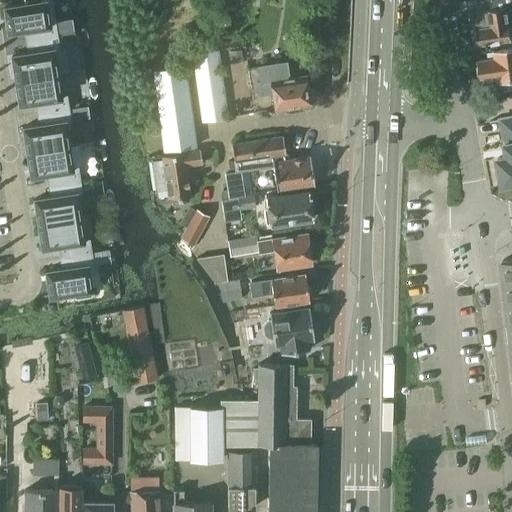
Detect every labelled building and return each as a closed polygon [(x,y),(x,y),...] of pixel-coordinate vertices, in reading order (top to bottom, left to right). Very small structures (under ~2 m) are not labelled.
[(23,0),(24,4),(4,7),(8,32),(24,29),(25,41),(56,36),(50,0),(45,0),(23,0)] [(511,0),(490,0),(492,10),(475,12),(477,30),(475,33),(476,41),(479,43),(480,45),(511,40),(509,24),(511,23),(511,0)] [(14,54),(11,55),(15,79),(19,78),(23,78),(56,73),(69,71),(65,47),(58,48),(56,36),(25,41),(27,52),(17,54),(14,54)] [(495,60),(478,62),(482,83),(498,80),(499,91),(511,88),(511,49),(494,53),(495,60)] [(217,50),(192,54),(202,120),(226,117),(217,50)] [(240,50),(230,51),(230,58),(241,56),(240,50)] [(258,67),(261,83),(258,83),(260,95),(273,93),(276,110),(310,105),(309,102),(310,102),(314,99),(313,89),(308,88),(307,89),(305,76),(288,79),(285,63),(258,67)] [(163,150),(195,146),(184,66),(152,70),(163,150)] [(15,79),(19,104),(35,101),(37,113),(68,108),(66,95),(60,96),(57,73),(15,79)] [(39,124),(23,127),(26,151),(68,144),(64,122),(70,121),(68,108),(37,113),(39,124)] [(507,156),(497,158),(498,163),(499,162),(499,165),(499,167),(499,169),(499,172),(500,174),(500,176),(501,178),(502,180),(501,181),(501,185),(511,183),(511,116),(500,118),(500,120),(505,150),(507,156)] [(232,143),(237,172),(274,167),(277,190),(314,185),(309,156),(287,159),(284,136),(232,143)] [(68,144),(26,151),(30,175),(46,173),(48,184),(79,179),(77,167),(71,168),(71,166),(81,164),(78,143),(68,144)] [(161,160),(151,161),(155,190),(165,189),(167,199),(169,198),(170,204),(180,203),(180,197),(189,196),(185,166),(201,163),(199,150),(161,155),(161,160)] [(50,196),(34,199),(38,223),(79,217),(76,194),(81,193),(79,179),(48,184),(50,196)] [(228,188),(223,189),(224,197),(244,194),(242,186),(228,188)] [(266,196),(271,225),(313,218),(308,190),(266,196)] [(252,194),(237,196),(238,208),(254,206),(252,194)] [(184,236),(195,242),(208,217),(197,211),(184,236)] [(58,245),(59,257),(90,252),(88,239),(83,240),(79,217),(38,223),(42,248),(58,245)] [(256,235),(227,240),(227,241),(229,254),(229,255),(258,251),(258,252),(273,250),(276,268),(310,263),(305,232),(271,238),(256,240),(256,236),(256,235)] [(90,252),(59,257),(61,268),(45,271),(49,295),(73,292),(74,298),(91,295),(87,265),(92,265),(90,252)] [(196,259),(215,283),(227,281),(223,255),(196,259)] [(511,258),(503,260),(511,337),(511,258)] [(250,282),(252,297),(273,293),(275,306),(309,301),(305,273),(250,282)] [(217,285),(220,293),(241,289),(239,281),(217,285)] [(264,322),(263,325),(264,333),(266,336),(270,337),(273,337),(274,344),(280,343),(281,353),(309,349),(307,339),(313,338),(308,306),(269,312),(270,319),(267,319),(264,322)] [(122,311),(126,331),(137,383),(157,379),(142,307),(122,311)] [(257,309),(246,310),(247,319),(258,318),(257,309)] [(89,342),(77,344),(83,377),(94,376),(89,342)] [(253,367),(253,378),(257,378),(257,398),(256,445),(269,445),(267,511),(314,511),(316,443),(309,443),(309,418),(294,418),(295,385),(291,385),(291,364),(258,363),(257,367),(253,367)] [(46,402),(35,403),(36,419),(47,418),(46,402)] [(111,406),(83,406),(83,420),(97,420),(97,448),(83,448),(83,462),(111,462),(111,406)] [(176,407),(177,460),(223,459),(222,407),(176,407)] [(227,451),(228,508),(254,507),(253,451),(227,451)] [(32,459),(32,475),(58,475),(58,459),(32,459)] [(0,495),(7,496),(8,475),(0,474),(0,495)] [(132,490),(130,490),(131,511),(159,511),(158,490),(158,477),(131,478),(132,490)] [(58,511),(80,511),(81,486),(60,486),(59,490),(58,511)] [(173,489),(173,511),(209,511),(210,501),(184,501),(184,489),(173,489)] [(23,511),(58,511),(58,490),(24,490),(23,511)] [(83,500),(82,511),(110,511),(111,501),(83,500)]
